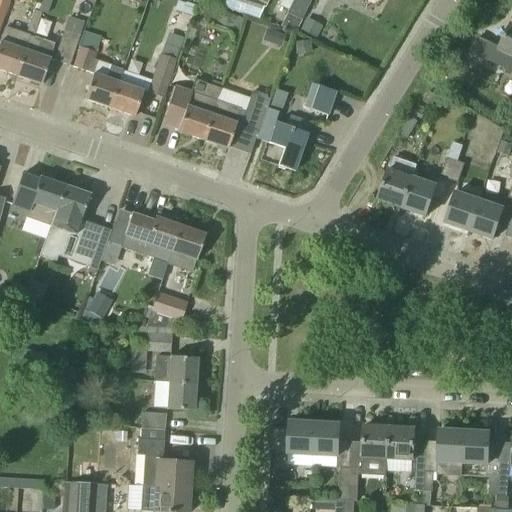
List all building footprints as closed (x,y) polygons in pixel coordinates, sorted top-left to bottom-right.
[(0,0),(0,25),(8,0),(0,0)] [(225,0),(222,7),(258,20),(268,0),(225,0)] [(300,20),(310,0),(292,0),(286,13),(280,26),(295,33),(300,20)] [(177,2),(174,10),(182,13),(185,4),(177,2)] [(0,71),(15,77),(37,13),(33,11),(25,34),(4,27),(0,38),(0,71)] [(15,77),(40,85),(47,66),(49,59),(53,45),(33,38),(41,14),(37,13),(15,77)] [(511,25),(510,25),(498,49),(477,38),(470,52),(488,61),(511,72),(511,25)] [(79,36),(63,31),(53,61),(69,66),(79,36)] [(121,70),(108,109),(133,117),(140,99),(142,92),(162,99),(175,60),(181,44),(167,39),(165,45),(164,44),(160,55),(159,55),(150,81),(121,70)] [(88,72),(95,53),(94,53),(97,44),(83,40),(80,48),(79,48),(73,67),(88,72)] [(108,109),(121,70),(122,70),(109,66),(105,79),(92,74),(90,81),(84,100),(108,109)] [(335,92),(316,86),(311,84),(303,108),(327,116),(335,92)] [(215,101),(220,89),(206,85),(202,96),(174,87),(162,124),(178,130),(177,133),(202,141),(215,101)] [(241,125),(255,130),(263,108),(266,96),(252,92),(241,125)] [(422,102),(433,108),(438,98),(428,92),(422,102)] [(240,109),(215,101),(202,141),(226,150),(233,131),(235,124),(240,109)] [(277,112),(263,108),(255,130),(259,131),(256,140),(267,144),(283,149),(277,167),(293,172),(310,124),(291,118),(289,117),(285,127),(274,123),(277,112)] [(406,139),(417,122),(409,117),(398,134),(406,139)] [(460,146),(453,143),(448,159),(446,158),(440,178),(448,181),(460,146)] [(377,201),(401,209),(412,178),(416,165),(412,164),(393,158),(389,171),(387,170),(377,201)] [(455,161),(448,181),(457,184),(464,164),(456,162),(455,161)] [(53,228),(56,222),(52,221),(64,186),(39,178),(38,181),(21,175),(10,206),(27,212),(25,218),(53,228)] [(436,186),(412,178),(401,209),(425,217),(432,198),(436,186)] [(89,195),(64,186),(52,221),(56,222),(53,228),(75,235),(89,195)] [(479,201),(455,193),(444,223),(468,232),(479,201)] [(503,209),(479,201),(468,232),(492,240),(503,209)] [(166,264),(179,226),(181,221),(169,216),(165,221),(155,218),(153,222),(131,214),(119,248),(166,264)] [(67,288),(82,293),(103,229),(89,224),(67,288)] [(166,264),(176,268),(190,273),(194,261),(195,261),(204,235),(179,226),(166,264)] [(7,295),(22,300),(26,287),(11,283),(7,295)] [(89,290),(79,316),(99,324),(109,298),(89,290)] [(157,293),(146,327),(170,329),(173,319),(180,321),(186,303),(157,293)] [(146,327),(134,326),(132,351),(131,351),(130,373),(144,374),(146,352),(169,353),(170,329),(146,327)] [(195,385),(196,359),(154,356),(153,383),(167,384),(195,385)] [(167,384),(165,410),(173,410),(193,411),(195,385),(167,384)] [(141,413),(140,430),(164,431),(165,414),(141,413)] [(312,465),(312,456),(314,424),(289,422),(288,429),(271,429),(270,453),(288,454),(288,463),(312,465)] [(312,456),(337,457),(338,445),(339,425),(314,424),(312,456)] [(349,468),(348,488),(357,488),(358,469),(361,469),(362,459),(387,460),(389,428),(363,426),(362,445),(350,445),(349,465),(349,468)] [(389,428),(387,460),(411,461),(411,472),(424,473),(425,442),(413,442),(414,429),(389,428)] [(421,505),(424,506),(430,506),(431,493),(435,493),(436,473),(437,463),(461,464),(463,432),(438,430),(437,443),(425,442),(423,492),(422,503),(421,503),(421,505)] [(497,495),(500,444),(488,443),(489,433),(463,432),(461,464),(487,466),(486,477),(490,477),(489,495),(497,495)] [(140,486),(188,489),(190,464),(162,462),(163,441),(137,440),(134,486),(140,486)] [(511,467),(511,444),(500,444),(497,495),(506,496),(507,477),(511,477),(511,467)] [(97,463),(84,462),(70,461),(69,480),(95,482),(97,463)] [(338,501),(344,501),(347,501),(349,468),(340,467),(338,501)] [(0,478),(0,488),(17,489),(18,479),(0,478)] [(18,479),(17,489),(18,489),(17,498),(31,498),(32,490),(42,491),(43,481),(18,479)] [(63,482),(62,496),(64,496),(63,511),(92,511),(95,485),(63,482)] [(186,511),(188,489),(140,486),(139,511),(186,511)] [(287,498),(288,489),(268,488),(267,497),(287,498)] [(283,511),(284,507),(287,507),(287,498),(267,497),(266,511),(283,511)] [(334,511),(343,511),(344,501),(338,501),(335,501),(334,511)] [(352,511),(353,502),(347,501),(344,501),(343,511),(352,511)]
